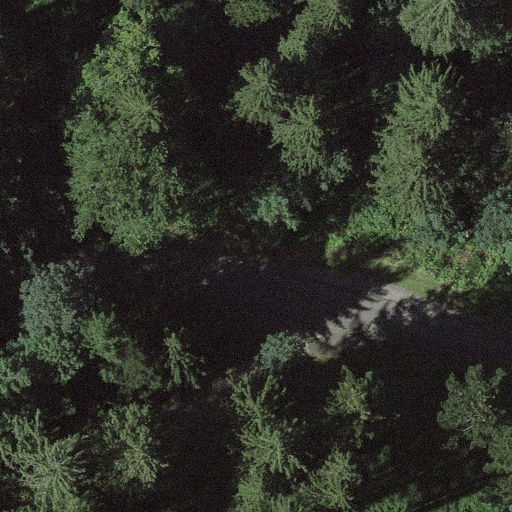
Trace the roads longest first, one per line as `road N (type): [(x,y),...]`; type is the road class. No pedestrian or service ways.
road 1 (unclassified): [(0,259),(160,271),(511,343)]
road 2 (track): [(333,306),(269,365),(84,462),(0,487)]
